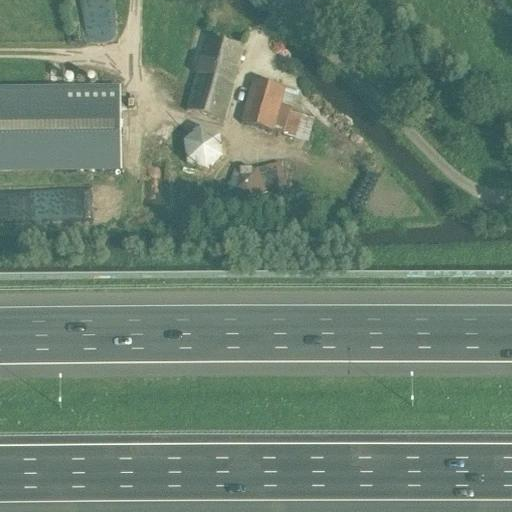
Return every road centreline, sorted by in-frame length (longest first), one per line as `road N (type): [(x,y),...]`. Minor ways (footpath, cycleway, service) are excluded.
road 1 (motorway): [(0,476),(511,471)]
road 2 (motorway): [(511,338),(0,342)]
road 3 (unclassified): [(276,0),(462,184),(511,198)]
road 4 (unknown): [(129,56),(0,53)]
